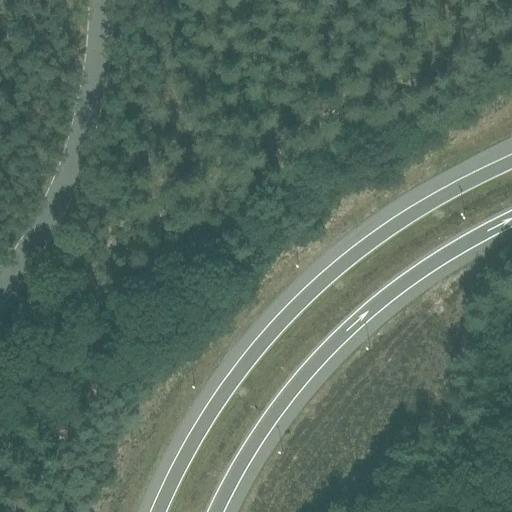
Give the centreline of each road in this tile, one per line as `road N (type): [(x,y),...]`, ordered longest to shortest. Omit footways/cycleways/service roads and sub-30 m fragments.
road 1 (motorway): [(511,161),(398,222),(287,313),(222,391),(157,511)]
road 2 (motorway): [(215,511),(264,427),(344,332),(399,285),(511,218)]
road 3 (tertiary): [(0,286),(38,237),(82,137),(99,0)]
